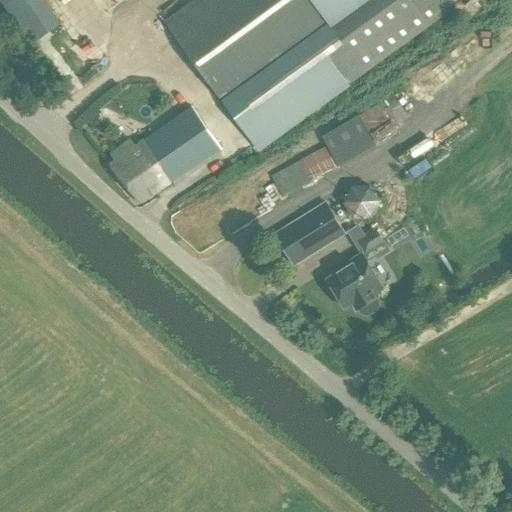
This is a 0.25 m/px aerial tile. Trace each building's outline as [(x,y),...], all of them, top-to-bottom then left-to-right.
[(449,0),(197,0),(166,23),(257,148),(310,110),(311,111),(455,8),(449,0)] [(222,150),(193,107),(138,149),(132,143),(113,158),(117,164),(112,169),(142,205),(222,150)] [(352,187),(343,204),(353,220),(373,219),(382,202),(372,186),(352,187)] [(327,204),(276,235),(295,266),(346,235),(327,204)] [(334,277),(325,282),(344,313),(353,308),(357,315),(359,314),(361,317),(364,318),(370,318),(377,314),(379,310),(379,305),(378,303),(378,302),(380,301),(379,299),(382,298),(380,295),(384,292),(375,277),(362,255),(332,274),(334,277)]
